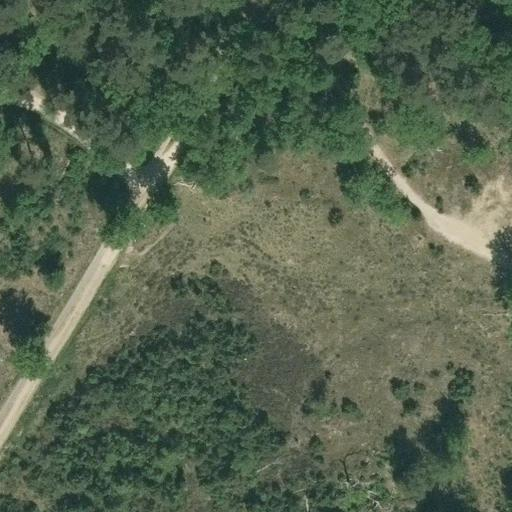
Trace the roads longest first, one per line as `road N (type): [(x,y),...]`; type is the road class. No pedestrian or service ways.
road 1 (track): [(149,198),(0,442)]
road 2 (track): [(259,0),(149,198)]
